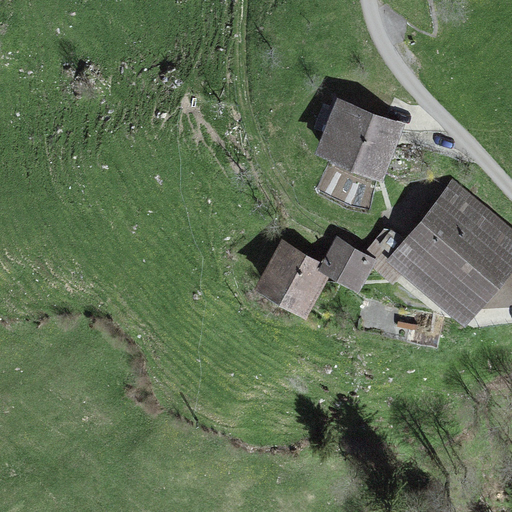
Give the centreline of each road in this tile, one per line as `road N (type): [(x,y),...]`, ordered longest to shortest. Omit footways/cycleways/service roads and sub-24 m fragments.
road 1 (track): [(240,0),(238,66),(263,167),(307,221),(363,243)]
road 2 (unclassified): [(369,0),(402,68),(511,192)]
